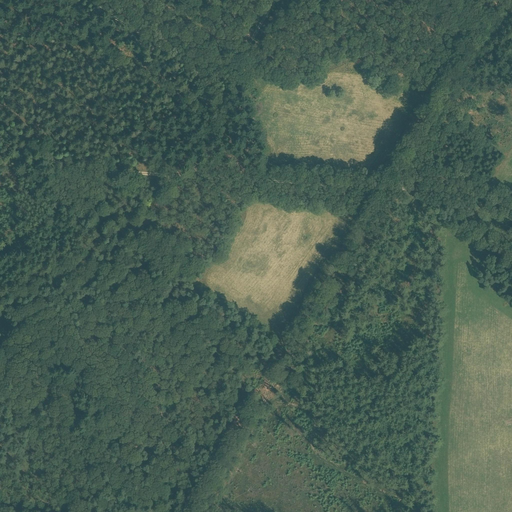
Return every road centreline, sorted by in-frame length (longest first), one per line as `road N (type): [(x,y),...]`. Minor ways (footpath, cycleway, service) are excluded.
road 1 (track): [(203,511),(509,0)]
road 2 (track): [(0,114),(67,166),(511,202)]
road 3 (track): [(282,0),(250,50),(210,76),(128,171)]
